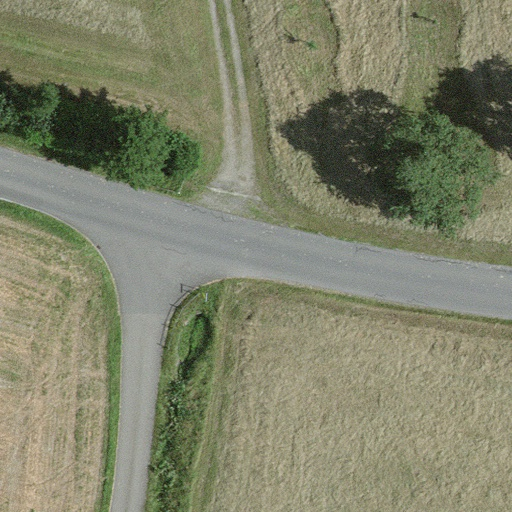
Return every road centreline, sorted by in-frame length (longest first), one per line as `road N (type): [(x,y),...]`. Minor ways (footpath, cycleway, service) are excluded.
road 1 (tertiary): [(156,230),(511,293)]
road 2 (residential): [(156,230),(133,511)]
road 3 (track): [(236,250),(242,166),(218,0)]
road 4 (tertiary): [(0,183),(156,230)]
